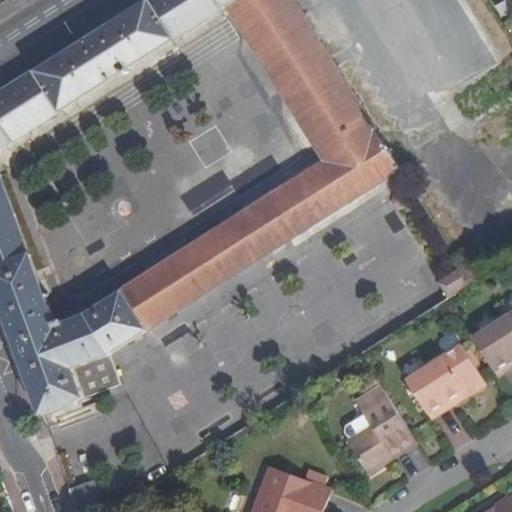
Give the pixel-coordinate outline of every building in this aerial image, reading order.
[(0,307),(41,415),(59,408),(122,384),(111,356),(402,171),(294,0),(148,0),(0,94),(0,307)] [(470,126),(511,100),(511,57),(452,95),(470,126)] [(442,281),(453,298),(474,284),(463,267),(442,281)] [(511,315),(475,339),(496,373),(511,362),(511,315)] [(409,380),(430,414),(463,393),(467,398),(488,385),(463,346),(409,380)] [(416,441),(382,387),(356,403),(372,429),(349,444),(370,475),(392,460),(391,458),(416,441)] [(455,415),(440,425),(456,449),(470,440),(455,415)] [(324,511),(332,491),(270,467),(253,511),(324,511)] [(70,491),(78,510),(96,499),(90,483),(82,486),(70,491)] [(511,511),(511,494),(485,511),(511,511)]
